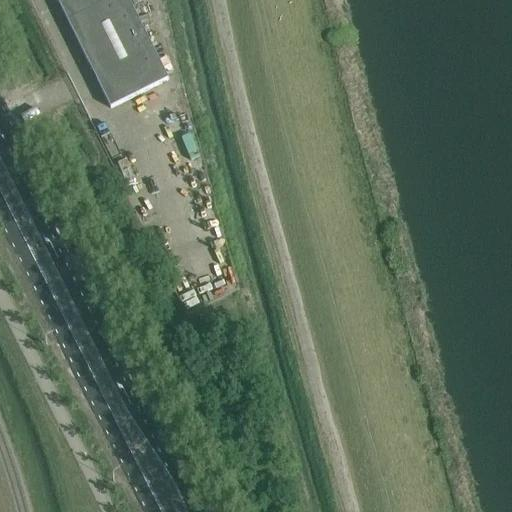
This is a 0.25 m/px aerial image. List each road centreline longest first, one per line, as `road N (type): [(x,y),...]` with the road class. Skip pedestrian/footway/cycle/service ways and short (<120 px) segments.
road 1 (track): [(349,511),(218,0)]
road 2 (tertiary): [(196,511),(0,126)]
road 3 (tertiary): [(0,207),(153,511)]
